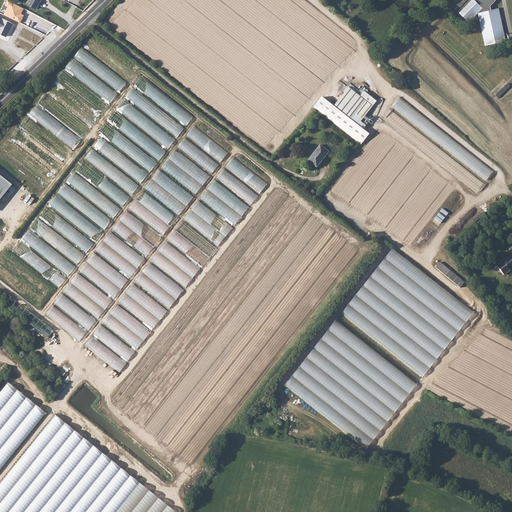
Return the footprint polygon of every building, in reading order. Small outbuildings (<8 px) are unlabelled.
[(25,8),(8,0),(7,0),(5,5),(8,7),(4,15),(21,23),(24,15),(22,14),(25,8)] [(29,0),(27,4),(37,9),(41,0),(29,0)] [(472,0),(460,13),(469,22),(478,13),(484,40),(490,44),(506,41),(499,9),(492,10),(490,6),(496,1),(495,0),(472,0)] [(0,33),(7,37),(13,23),(0,16),(0,33)] [(87,65),(94,57),(82,47),(75,56),(87,65)] [(130,79),(136,70),(126,65),(121,74),(130,79)] [(56,94),(60,86),(54,82),(49,91),(56,94)] [(349,87),(335,106),(347,116),(353,120),(356,116),(362,121),(374,107),(349,87)] [(38,113),(41,109),(37,106),(30,114),(33,116),(37,112),(38,113)] [(31,130),(36,122),(28,117),(21,125),(26,129),(27,128),(31,130)] [(320,145),(308,160),(317,167),(329,151),(325,148),(320,145)] [(0,201),(12,186),(0,176),(0,201)] [(123,193),(117,199),(122,203),(124,201),(126,202),(129,199),(123,193)] [(16,202),(13,201),(9,211),(23,216),(26,208),(15,203),(16,202)] [(135,201),(130,208),(164,233),(176,216),(162,205),(158,211),(160,212),(157,216),(135,201)] [(189,222),(197,223),(198,212),(188,212),(188,218),(190,218),(189,222)] [(436,216),(429,226),(436,231),(443,220),(436,216)] [(100,225),(106,229),(111,220),(105,217),(100,225)] [(142,251),(150,255),(160,237),(152,232),(153,230),(135,220),(130,228),(139,232),(141,228),(152,234),(142,251)] [(205,235),(219,246),(226,236),(218,230),(214,234),(211,232),(212,229),(210,228),(205,235)] [(94,243),(83,236),(77,245),(88,252),(94,243)] [(209,257),(215,248),(199,236),(193,244),(197,247),(195,251),(199,254),(201,251),(209,257)] [(97,250),(106,256),(108,253),(105,250),(108,246),(103,242),(97,250)] [(511,248),(510,250),(511,253),(497,266),(504,275),(510,270),(510,269),(511,267),(511,248)] [(75,249),(70,256),(79,262),(84,255),(75,249)] [(154,263),(162,263),(162,261),(163,261),(163,254),(155,254),(154,263)] [(396,266),(384,257),(343,317),(427,376),(473,310),(401,259),(396,266)] [(440,262),(435,267),(460,288),(464,282),(440,262)] [(183,284),(187,286),(200,269),(193,264),(190,269),(189,268),(187,271),(192,275),(190,278),(189,276),(183,284)] [(171,308),(184,289),(169,279),(163,288),(161,288),(156,296),(161,300),(160,301),(171,308)] [(138,347),(168,311),(156,302),(152,301),(153,305),(150,308),(157,313),(151,315),(143,308),(145,315),(141,320),(145,320),(147,318),(147,324),(151,327),(146,327),(134,317),(136,323),(131,322),(133,324),(130,327),(133,330),(125,329),(129,333),(130,334),(132,334),(138,332),(139,336),(139,340),(130,343),(136,347),(138,347)] [(332,325),(286,387),(369,448),(416,384),(400,372),(399,374),(332,325)]
